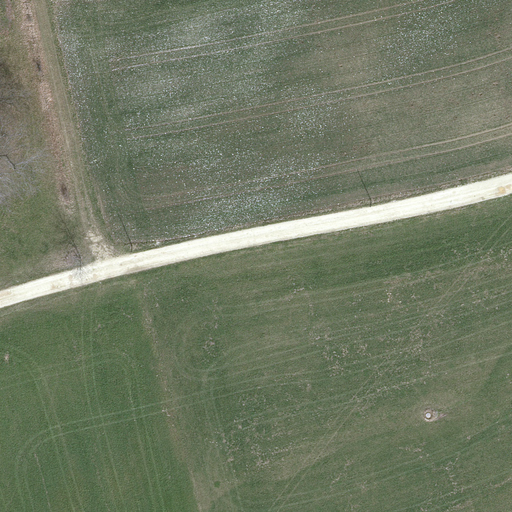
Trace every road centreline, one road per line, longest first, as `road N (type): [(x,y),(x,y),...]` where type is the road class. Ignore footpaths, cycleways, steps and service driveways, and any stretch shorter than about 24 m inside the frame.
road 1 (track): [(511,176),(449,197),(105,269)]
road 2 (track): [(105,269),(40,0)]
